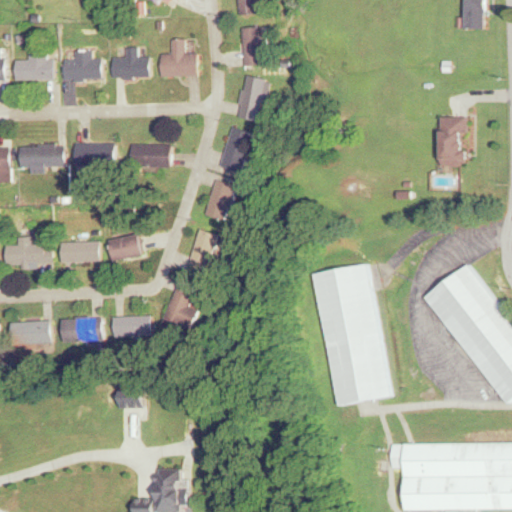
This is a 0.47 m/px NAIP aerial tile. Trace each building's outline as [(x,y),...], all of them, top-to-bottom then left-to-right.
[(239,0),(240,14),(261,13),(260,0),(239,0)] [(488,0),(469,0),(469,30),(489,30),(488,0)] [(248,66),(269,64),(265,25),(244,27),(248,66)] [(203,75),(202,52),(190,52),(189,38),(175,39),(175,54),(164,54),(165,76),(203,75)] [(9,57),(3,57),(3,47),(0,47),(0,79),(9,80),(9,57)] [(115,57),(115,77),(154,77),(154,56),(141,56),(141,47),(129,47),(129,57),(115,57)] [(57,59),(49,59),(50,51),(32,50),(32,60),(21,60),(20,80),(57,80),(57,59)] [(68,80),(106,79),(105,58),(95,58),(95,50),(77,50),(77,59),(67,60),(68,80)] [(240,116),(261,120),(269,79),(248,75),(240,116)] [(445,165),(470,165),(470,116),(445,116),(445,165)] [(257,133),(235,126),(224,165),(245,171),(257,133)] [(78,166),(118,166),(118,143),(78,143),(78,166)] [(69,165),(68,144),(24,145),(25,167),(69,165)] [(133,144),(133,165),(175,165),(175,144),(133,144)] [(0,147),(0,182),(7,182),(6,171),(15,171),(14,147),(0,147)] [(230,219),(240,185),(220,179),(209,213),(230,219)] [(193,265),(214,271),(225,234),(203,228),(193,265)] [(55,263),(55,233),(21,234),(21,245),(10,245),(10,264),(55,263)] [(147,254),(143,234),(113,239),(117,259),(147,254)] [(65,261),(103,261),(103,242),(65,242),(65,261)] [(344,407),(320,273),(372,264),(396,397),(344,407)] [(511,403),(432,298),(474,265),(511,314),(511,403)] [(201,289),(179,283),(169,322),(200,330),(205,308),(197,306),(201,289)] [(119,315),(119,336),(155,336),(155,315),(119,315)] [(106,341),(106,317),(66,317),(66,341),(106,341)] [(17,321),(17,343),(54,343),(54,321),(17,321)] [(511,509),(409,510),(408,469),(397,469),(397,445),(511,444),(511,509)] [(184,511),(186,469),(161,468),(160,498),(139,497),(138,511),(184,511)]
